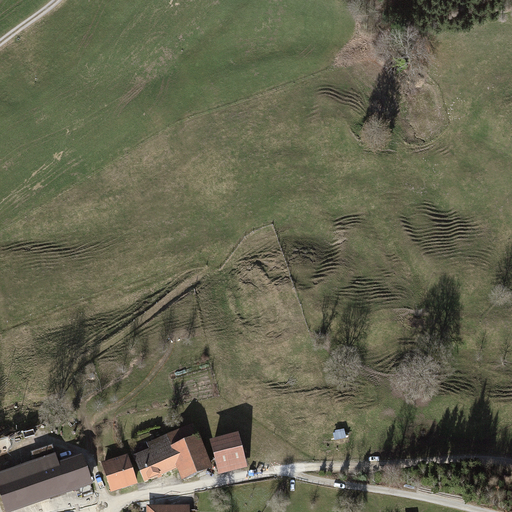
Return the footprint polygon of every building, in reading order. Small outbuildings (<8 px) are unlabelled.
[(193,424),(164,436),(177,469),(182,479),(211,467),(193,424)] [(238,433),(209,441),(218,475),(247,467),(238,433)] [(177,469),(164,436),(146,443),(149,450),(133,456),(143,482),(177,469)] [(320,436),(320,451),(335,451),(335,436),(320,436)] [(36,461),(0,473),(0,492),(6,511),(7,511),(91,484),(81,456),(60,463),(53,444),(32,451),(36,461)] [(127,455),(100,463),(110,493),(137,485),(127,455)]
